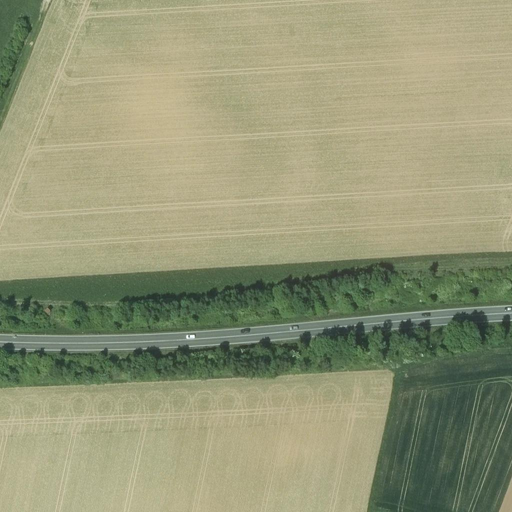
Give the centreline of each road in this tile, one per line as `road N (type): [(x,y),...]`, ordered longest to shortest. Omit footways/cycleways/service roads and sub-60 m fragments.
road 1 (track): [(366,511),(397,368),(0,385)]
road 2 (track): [(511,264),(142,308),(0,305)]
road 3 (primary): [(0,342),(207,338),(511,312)]
road 4 (track): [(0,119),(46,0)]
